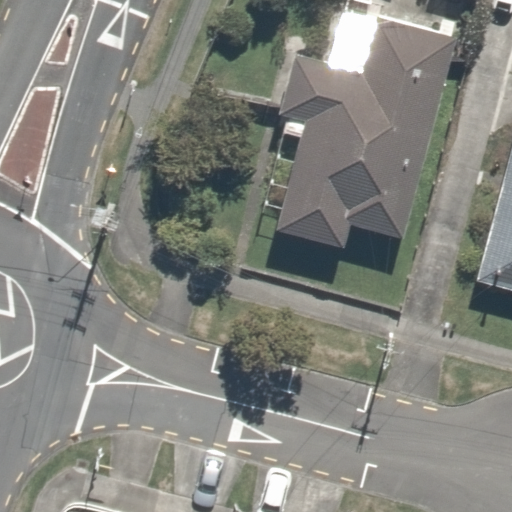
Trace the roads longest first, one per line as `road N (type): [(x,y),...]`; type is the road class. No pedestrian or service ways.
road 1 (residential): [(511,473),(65,359)]
road 2 (residential): [(0,234),(83,0)]
road 3 (residential): [(0,234),(23,243),(58,277),(72,323),(65,359)]
